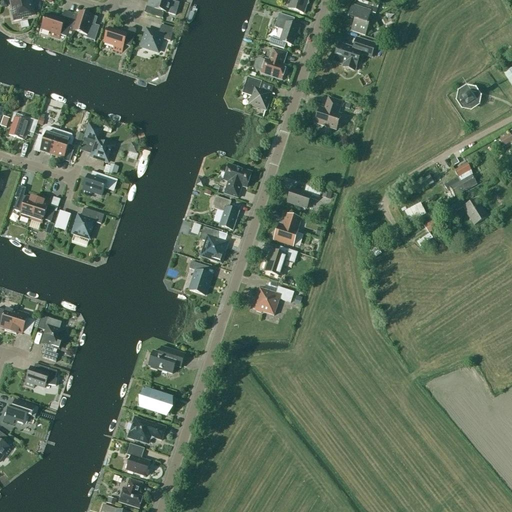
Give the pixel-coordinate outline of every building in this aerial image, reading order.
[(11,11),(13,21),(21,20),(22,18),(34,16),(30,0),(9,0),(12,10),(11,11)] [(148,7),(146,14),(163,19),(165,13),(175,16),(178,3),(171,1),(171,0),(150,0),(148,7),(147,7),(148,7)] [(303,14),(307,0),(290,0),(288,9),(303,14)] [(378,6),(358,0),(357,0),(355,7),(352,6),(348,19),(354,21),(350,31),(365,36),(369,25),(367,24),(370,15),(375,17),(378,6)] [(69,28),(74,15),(64,12),(60,22),(45,17),(41,29),(51,32),(50,36),(58,39),(60,35),(66,37),(66,38),(66,39),(70,28),(69,28)] [(69,28),(70,28),(76,30),(75,32),(87,36),(90,25),(94,27),(97,18),(81,13),(80,17),(74,15),(69,28)] [(283,31),(279,40),(271,37),(268,44),(284,49),(285,44),(293,46),(299,27),(292,25),(294,19),(279,14),(274,28),(283,31)] [(174,30),(174,29),(161,25),(160,26),(161,26),(158,34),(146,30),(141,47),(158,53),(162,39),(170,42),(174,30)] [(130,48),(136,31),(128,29),(126,37),(107,31),(103,43),(114,46),(112,50),(121,53),(124,45),(130,47),(130,48)] [(343,67),(354,71),(360,54),(371,58),(375,44),(356,38),(353,49),(339,44),(333,62),(343,65),(343,67)] [(286,54),(272,50),(269,61),(265,60),(265,61),(259,59),(257,60),(254,69),(255,71),(261,73),(260,74),(281,81),(286,67),(282,66),(286,54)] [(511,58),(509,54),(502,59),(506,64),(511,60),(511,58)] [(265,110),(271,94),(259,90),(261,82),(247,78),(242,94),(251,97),(249,105),(265,110)] [(460,98),(457,101),(462,109),(466,107),(466,108),(477,101),(470,91),(467,93),(464,90),(458,94),(460,97),(460,98)] [(338,114),(341,103),(328,98),(325,106),(326,107),(325,110),(319,108),(314,123),(335,130),(340,115),(338,114)] [(13,123),(9,136),(24,141),(27,132),(34,134),(38,122),(31,119),(30,123),(21,120),(22,116),(14,114),(11,123),(13,123)] [(9,119),(3,117),(0,126),(6,128),(9,119)] [(91,157),(108,163),(113,146),(98,141),(102,129),(89,125),(83,141),(95,145),(91,157)] [(40,151),(52,155),(60,131),(48,127),(43,130),(41,136),(38,135),(37,140),(43,142),(40,151)] [(60,131),(52,155),(64,159),(67,149),(73,152),(74,147),(71,146),(73,139),(71,135),(60,131)] [(83,135),(76,133),(73,143),(80,145),(83,135)] [(511,141),(511,138),(510,134),(499,141),(502,147),(511,141)] [(131,143),(128,151),(137,154),(139,146),(131,143)] [(110,165),(108,174),(116,176),(118,167),(110,165)] [(246,188),(251,173),(228,165),(223,181),(228,182),(224,194),(237,199),(241,187),(246,188)] [(115,188),(117,181),(92,172),(90,179),(87,178),(81,194),(90,196),(91,193),(102,196),(105,185),(115,188)] [(458,178),(465,191),(476,185),(468,172),(458,178)] [(417,193),(433,183),(429,176),(413,186),(417,193)] [(205,180),(198,178),(195,185),(203,188),(205,180)] [(454,197),(465,191),(458,178),(444,186),(447,191),(449,190),(454,197)] [(31,220),(38,199),(32,197),(31,199),(26,197),(25,198),(23,197),(25,189),(19,186),(15,198),(17,199),(13,211),(14,210),(21,213),(20,216),(31,220)] [(318,198),(321,191),(306,186),(304,193),(291,189),(287,203),(306,209),(311,196),(318,198)] [(329,192),(323,191),(321,198),(327,200),(329,192)] [(231,202),(215,197),(212,208),(224,212),(219,226),(232,231),(239,212),(229,209),(231,202)] [(43,201),(38,199),(31,220),(42,224),(43,220),(50,222),(50,223),(50,224),(54,212),(56,212),(60,200),(53,198),(49,209),(47,208),(48,205),(43,203),(43,201)] [(474,226),(487,218),(476,199),(465,206),(462,200),(452,206),(455,212),(463,208),(474,226)] [(420,203),(404,212),(410,223),(417,219),(426,214),(420,203)] [(74,234),(71,243),(87,248),(90,239),(95,223),(101,225),(104,216),(83,209),(81,217),(78,217),(73,234),(74,234)] [(70,215),(60,211),(54,228),(65,231),(70,215)] [(277,231),(274,240),(292,246),(297,232),(296,231),(300,220),(287,216),(283,227),(281,226),(279,231),(277,231)] [(438,226),(434,220),(424,227),(428,232),(438,226)] [(54,225),(48,223),(45,234),(50,236),(54,225)] [(420,227),(417,223),(404,232),(406,236),(420,227)] [(201,226),(194,224),(192,230),(199,232),(201,226)] [(217,232),(203,227),(199,240),(206,242),(202,252),(205,257),(220,262),(226,243),(215,240),(217,232)] [(432,238),(429,234),(417,242),(420,247),(432,238)] [(380,254),(376,246),(364,252),(369,260),(380,254)] [(271,251),(264,272),(280,277),(286,256),(295,259),(297,253),(286,249),(284,255),(271,251)] [(204,296),(211,276),(203,273),(206,267),(191,262),(189,269),(196,272),(189,291),(204,296)] [(275,294),(259,289),(253,309),(255,310),(255,312),(261,313),(262,312),(273,316),(279,299),(290,303),(294,293),(277,288),(275,294)] [(302,298),(296,296),(293,304),(299,306),(302,298)] [(4,331),(10,333),(17,312),(6,309),(5,310),(0,308),(0,325),(0,326),(0,327),(5,329),(4,331)] [(17,312),(10,333),(16,335),(16,333),(22,335),(22,332),(30,335),(35,320),(27,318),(28,316),(17,312)] [(61,323),(48,318),(41,316),(40,315),(36,329),(37,329),(45,331),(42,343),(44,344),(41,353),(43,353),(42,358),(55,362),(58,355),(51,353),(53,347),(59,349),(64,332),(59,330),(61,323)] [(182,364),(185,355),(161,347),(159,354),(153,351),(148,367),(150,367),(150,369),(156,371),(157,370),(172,374),(176,362),(182,364)] [(57,372),(35,365),(33,371),(29,370),(24,386),(33,389),(34,385),(44,388),(46,385),(55,386),(56,379),(54,378),(57,372)] [(167,415),(172,401),(148,393),(144,408),(167,415)] [(38,408),(15,400),(13,407),(9,406),(4,421),(13,424),(14,420),(24,424),(27,416),(35,418),(38,408)] [(141,420),(134,418),(127,439),(134,441),(134,440),(148,444),(149,440),(152,438),(161,441),(166,428),(153,424),(153,425),(140,421),(141,420)] [(7,438),(0,432),(0,459),(3,455),(7,457),(12,450),(2,443),(6,438),(7,438)] [(144,449),(130,444),(126,455),(131,457),(126,471),(145,477),(150,462),(141,459),(144,449)] [(139,509),(143,495),(138,493),(139,490),(140,491),(142,484),(129,480),(126,489),(123,488),(119,503),(139,509)]
